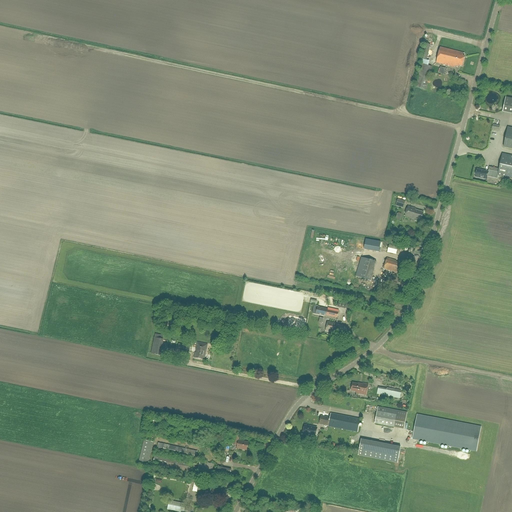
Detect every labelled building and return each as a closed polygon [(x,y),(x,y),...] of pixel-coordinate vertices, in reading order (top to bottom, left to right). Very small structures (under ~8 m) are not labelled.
[(426,60),(428,55),(430,45),(425,43),(421,59),(426,60)] [(459,65),(462,66),(465,57),(463,56),(463,53),(440,47),(436,63),(454,67),(455,66),(458,67),(459,65)] [(425,90),(432,67),(422,64),(415,87),(425,90)] [(511,148),(511,128),(507,127),(503,147),(511,148)] [(511,178),(511,156),(502,154),(498,172),(488,170),(488,172),(477,169),(475,177),(487,180),(487,177),(497,179),(498,175),(511,178)] [(403,208),(405,201),(398,199),(396,206),(403,208)] [(417,220),(417,219),(421,220),(423,212),(415,210),(416,208),(408,206),(405,216),(413,219),(413,218),(417,220)] [(396,255),(398,247),(383,243),(381,251),(396,255)] [(366,285),(367,280),(371,281),(377,262),(361,257),(355,277),(361,278),(360,283),(366,285)] [(396,262),(396,261),(387,258),(384,269),(396,272),(402,274),(404,265),(396,262)] [(318,307),(316,314),(326,317),(326,316),(337,318),(338,313),(328,310),(328,309),(318,307)] [(337,333),(337,332),(341,333),(343,326),(336,324),(336,323),(328,321),(326,331),(332,332),(332,331),(337,333)] [(159,355),(162,344),(154,342),(151,354),(159,355)] [(196,350),(195,353),(194,358),(204,360),(206,352),(207,344),(197,342),(196,350)] [(351,391),(356,392),(356,393),(366,395),(368,384),(361,383),(361,384),(352,383),(351,391)] [(400,399),(402,390),(387,388),(387,389),(378,387),(377,394),(400,399)] [(378,408),(375,424),(404,429),(407,413),(378,408)] [(360,418),(346,415),(331,413),(330,419),(321,417),(320,424),(330,426),(330,427),(358,432),(360,418)] [(417,415),(412,439),(476,452),(481,427),(417,415)] [(315,437),(317,428),(305,425),(303,434),(315,437)] [(234,435),(232,444),(237,445),(237,448),(247,450),(248,442),(238,440),(239,437),(234,435)] [(361,440),(358,455),(398,463),(401,447),(361,440)] [(156,451),(195,460),(197,452),(158,443),(156,451)] [(212,471),(214,464),(200,461),(199,465),(155,455),(153,464),(197,474),(198,472),(211,475),(212,471)] [(216,476),(229,479),(231,470),(218,467),(217,472),(216,476)] [(198,484),(197,492),(210,495),(210,496),(215,497),(215,495),(219,495),(220,491),(212,489),(213,486),(198,484)] [(179,511),(184,511),(186,504),(169,500),(167,510),(179,511)]
